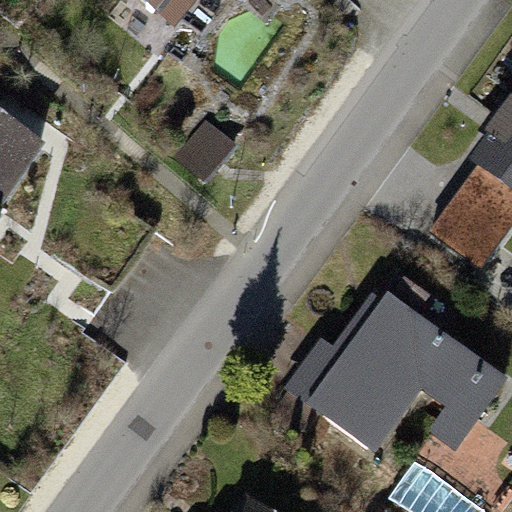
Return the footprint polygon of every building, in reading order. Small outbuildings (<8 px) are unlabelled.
[(139,0),(157,14),(169,0),(139,0)] [(502,144),(483,169),(503,184),(488,205),(511,222),(511,114),(494,138),(502,144)] [(0,211),(44,149),(0,118),(0,224),(4,219),(0,216),(0,211)] [(213,132),(187,162),(210,182),(236,151),(213,132)] [(158,233),(102,193),(58,256),(115,295),(158,233)] [(506,382),(392,300),(349,360),(328,346),(294,396),(371,451),(421,380),(458,405),(393,502),(407,511),(507,511),(511,505),(511,487),(507,484),(503,479),(499,472),(499,466),(501,458),(511,444),(511,442),(480,420),(506,382)]
